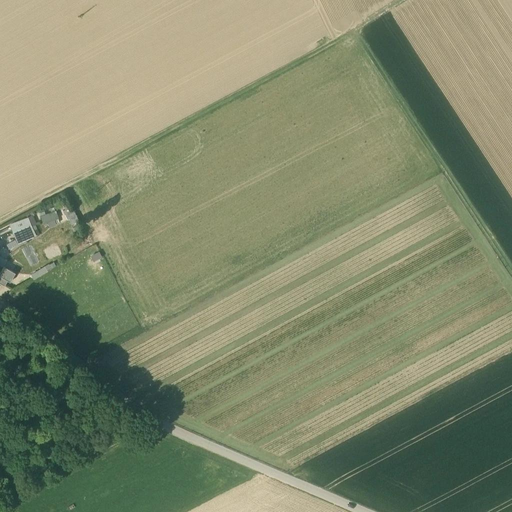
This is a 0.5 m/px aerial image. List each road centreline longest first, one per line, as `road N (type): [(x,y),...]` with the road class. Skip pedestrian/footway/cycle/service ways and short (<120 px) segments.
road 1 (track): [(0,222),(400,0)]
road 2 (unclassified): [(0,306),(136,410),(363,511)]
road 3 (track): [(353,29),(511,272)]
